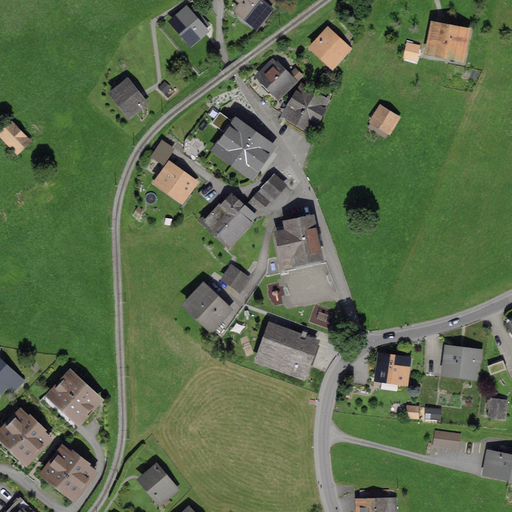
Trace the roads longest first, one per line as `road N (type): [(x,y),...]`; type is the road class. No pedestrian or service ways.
road 1 (residential): [(220,0),(220,50),(313,194),(364,345)]
road 2 (residential): [(334,511),(323,456),(327,399),(342,363),(364,345)]
road 3 (residential): [(364,345),(454,323),(511,298)]
